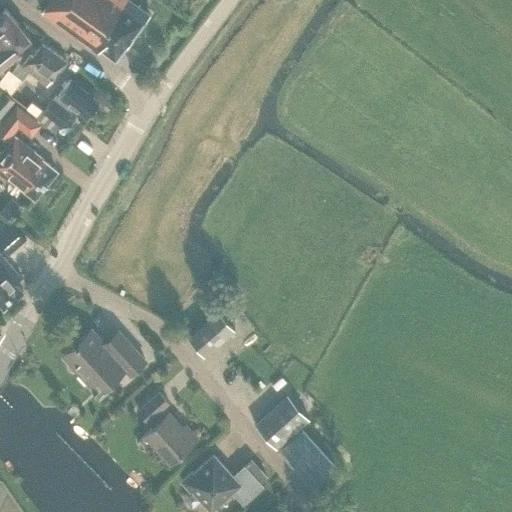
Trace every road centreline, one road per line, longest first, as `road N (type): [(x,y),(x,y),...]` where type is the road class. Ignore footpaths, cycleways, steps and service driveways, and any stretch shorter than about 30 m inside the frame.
road 1 (residential): [(53,271),(154,324),(306,497)]
road 2 (tertiary): [(53,271),(152,99)]
road 3 (unclassified): [(152,99),(9,0)]
road 4 (tertiary): [(152,99),(230,0)]
